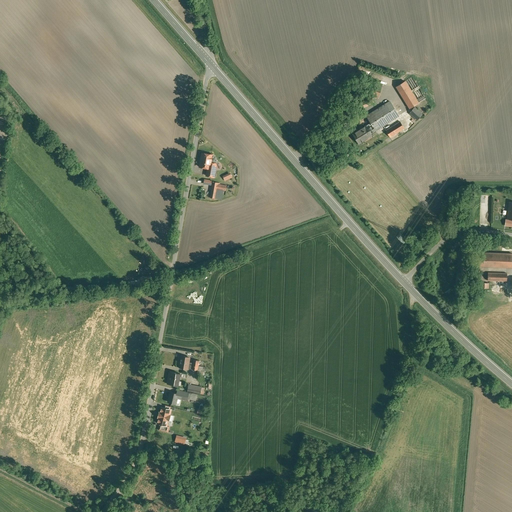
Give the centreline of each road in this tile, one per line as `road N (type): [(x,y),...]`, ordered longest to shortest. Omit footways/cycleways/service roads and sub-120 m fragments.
road 1 (unclassified): [(209,63),(143,436),(105,511)]
road 2 (secondary): [(403,282),(209,63)]
road 3 (secondary): [(511,384),(403,282)]
road 4 (unclassified): [(511,235),(455,233),(403,282)]
